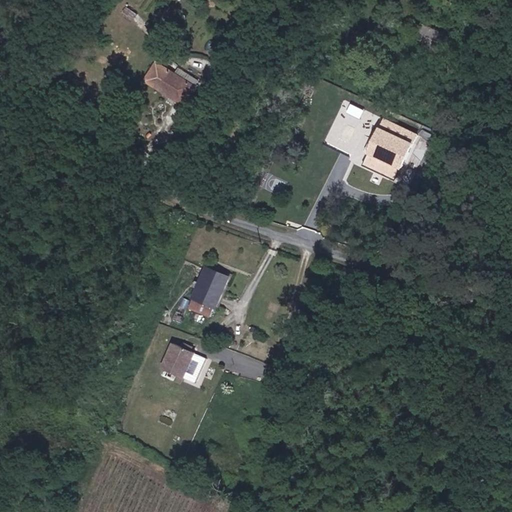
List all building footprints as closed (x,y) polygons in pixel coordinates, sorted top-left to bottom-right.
[(448,34),(414,18),(406,37),(435,50),(438,41),(445,44),(448,34)] [(142,59),(133,79),(176,97),(184,77),(142,59)] [(402,174),(417,138),(384,123),(368,160),(402,174)] [(229,271),(206,260),(193,292),(216,301),(229,271)] [(196,346),(174,336),(163,363),(185,373),(196,346)]
